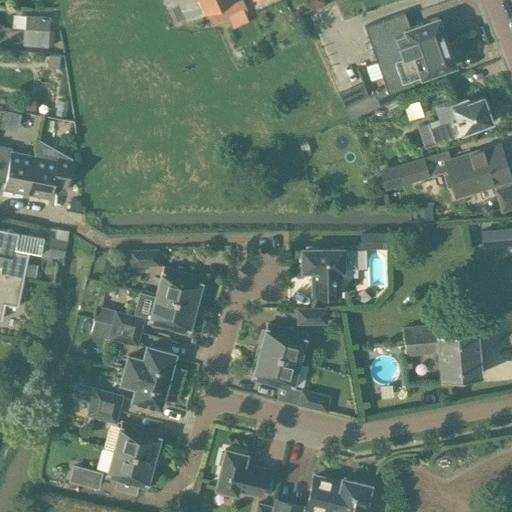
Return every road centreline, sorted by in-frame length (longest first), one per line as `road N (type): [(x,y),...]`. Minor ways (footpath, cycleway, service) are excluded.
road 1 (residential): [(210,400),(365,435),(511,404)]
road 2 (residential): [(210,400),(256,238)]
